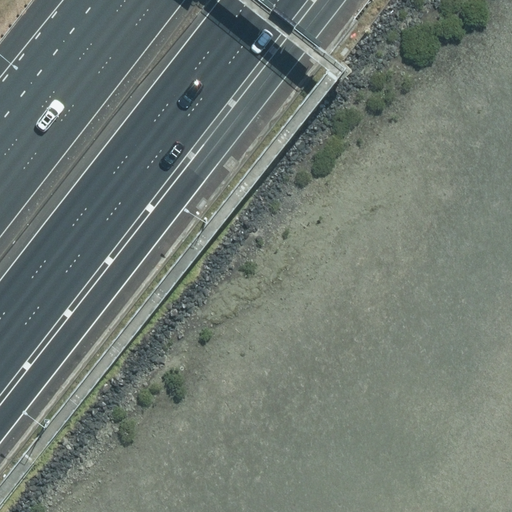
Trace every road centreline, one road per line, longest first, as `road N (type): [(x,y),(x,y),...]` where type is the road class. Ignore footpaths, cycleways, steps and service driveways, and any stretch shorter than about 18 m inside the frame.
road 1 (motorway): [(248,0),(0,317)]
road 2 (motorway): [(0,199),(154,0)]
